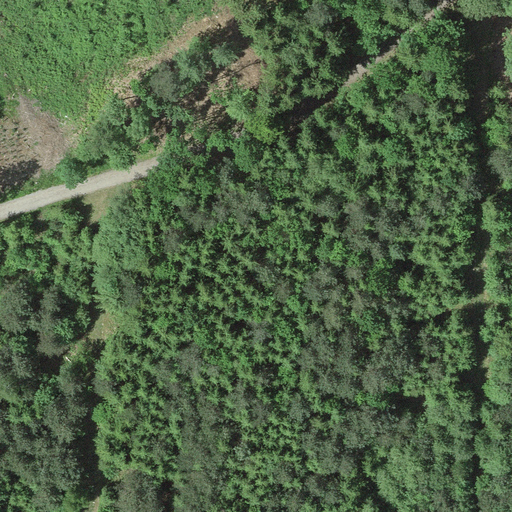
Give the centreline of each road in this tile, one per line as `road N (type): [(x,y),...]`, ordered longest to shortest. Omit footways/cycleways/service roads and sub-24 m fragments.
road 1 (track): [(0,206),(183,156),(314,90)]
road 2 (track): [(314,90),(437,0)]
